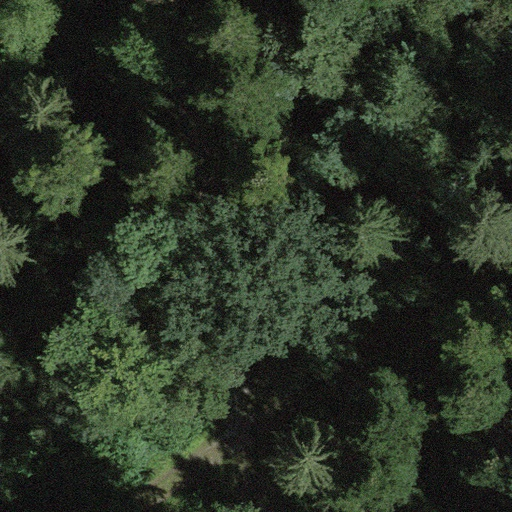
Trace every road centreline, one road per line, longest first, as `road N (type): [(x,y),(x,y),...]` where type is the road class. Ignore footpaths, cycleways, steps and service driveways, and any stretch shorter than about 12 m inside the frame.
road 1 (track): [(165,0),(262,511)]
road 2 (track): [(131,511),(511,270)]
